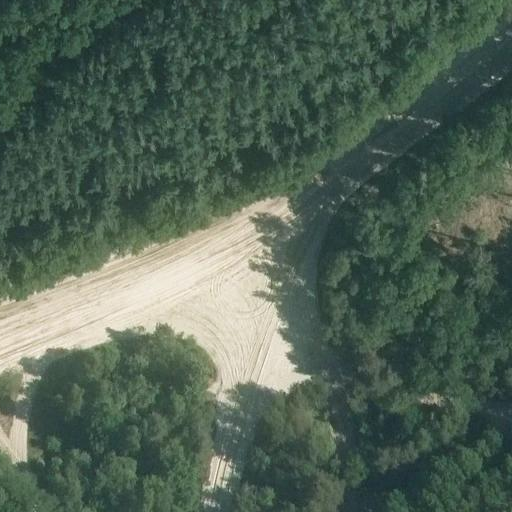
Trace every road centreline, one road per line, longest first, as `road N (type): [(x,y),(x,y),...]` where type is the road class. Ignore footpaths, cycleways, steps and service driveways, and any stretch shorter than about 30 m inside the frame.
road 1 (track): [(0,340),(267,231),(511,31)]
road 2 (track): [(349,511),(338,416),(267,231)]
road 3 (track): [(220,511),(267,231)]
road 4 (track): [(511,414),(325,378),(264,385),(239,399)]
road 5 (track): [(511,423),(382,511)]
road 6 (track): [(13,464),(27,383),(51,319)]
